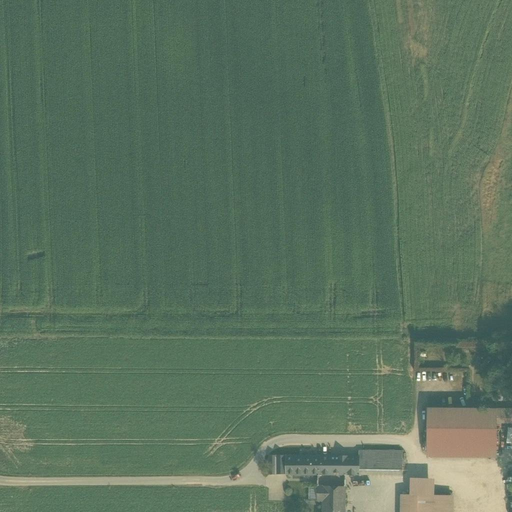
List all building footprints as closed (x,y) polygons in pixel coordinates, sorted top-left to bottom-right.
[(427,410),(426,458),(496,458),(497,410),(427,410)] [(359,457),(359,475),(402,476),(402,452),(358,451),(358,457),(359,457)] [(285,475),(285,456),(269,456),(269,475),(285,475)] [(285,456),(285,475),(285,476),(330,476),(330,456),(285,456)] [(359,457),(358,457),(330,456),(330,476),(345,476),(345,475),(359,475),(359,457)] [(409,480),(409,490),(434,491),(434,481),(409,480)] [(328,511),(344,511),(344,500),(345,487),(317,487),(317,502),(322,502),(322,507),(328,507),(328,511)] [(433,511),(434,496),(409,495),(401,495),(400,511),(433,511)] [(450,511),(451,496),(434,496),(433,511),(450,511)]
